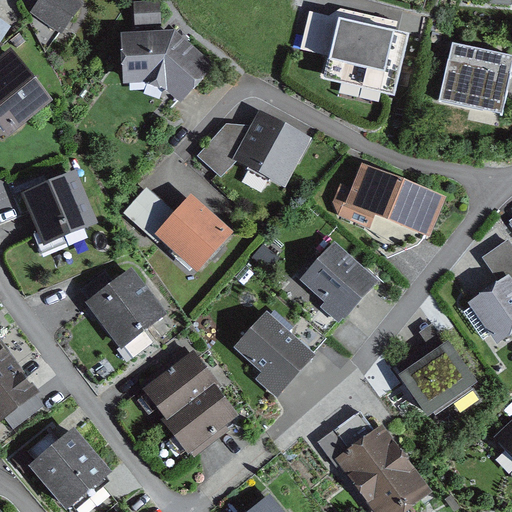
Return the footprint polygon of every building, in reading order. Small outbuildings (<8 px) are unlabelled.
[(77,5),(69,0),(44,0),(36,12),(60,29),(77,5)] [(406,39),(340,23),(326,83),(392,98),(406,39)] [(180,101),(208,72),(173,39),(123,40),(125,84),(144,84),(157,85),(180,101)] [(511,62),(454,50),(442,102),(499,115),(511,62)] [(10,57),(0,64),(0,120),(7,129),(44,101),(10,57)] [(305,142),(260,118),(253,130),(226,128),(200,159),(221,176),(236,158),(282,184),(305,142)] [(439,202),(363,171),(355,191),(344,186),(333,211),(367,224),(372,213),(425,235),(439,202)] [(71,181),(28,199),(46,242),(89,224),(71,181)] [(171,217),(147,195),(129,214),(152,236),(171,217)] [(190,204),(160,237),(197,270),(227,237),(190,204)] [(505,272),(478,291),(507,334),(511,330),(511,229),(488,246),(505,272)] [(371,285),(333,252),(305,284),(328,304),(324,308),(339,321),(371,285)] [(130,278),(93,306),(122,344),(159,316),(130,278)] [(311,360),(268,320),(240,349),(267,374),(261,380),(277,396),(311,360)] [(447,348),(402,379),(429,418),(474,387),(447,348)] [(0,421),(34,397),(0,349),(0,421)] [(191,362),(146,394),(167,423),(212,391),(191,362)] [(212,391),(167,423),(188,452),(232,420),(212,391)] [(511,427),(500,438),(511,452),(511,427)] [(382,434),(342,462),(376,511),(400,511),(425,495),(382,434)] [(74,438),(35,469),(66,509),(105,477),(74,438)] [(275,511),(268,502),(255,511),(275,511)]
